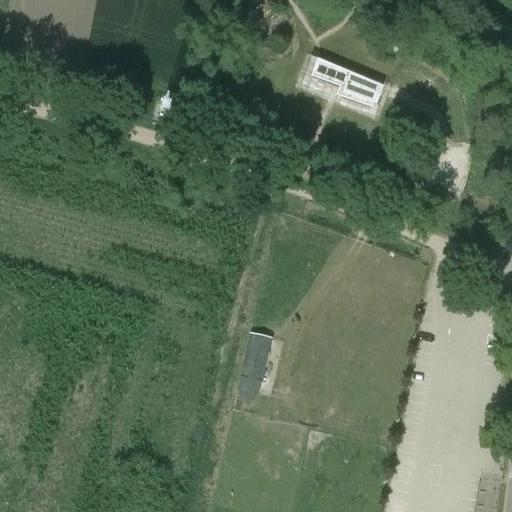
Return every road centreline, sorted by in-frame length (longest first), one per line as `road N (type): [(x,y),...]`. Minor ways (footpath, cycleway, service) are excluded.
road 1 (track): [(263,181),(100,123),(0,101)]
road 2 (track): [(465,251),(263,181)]
